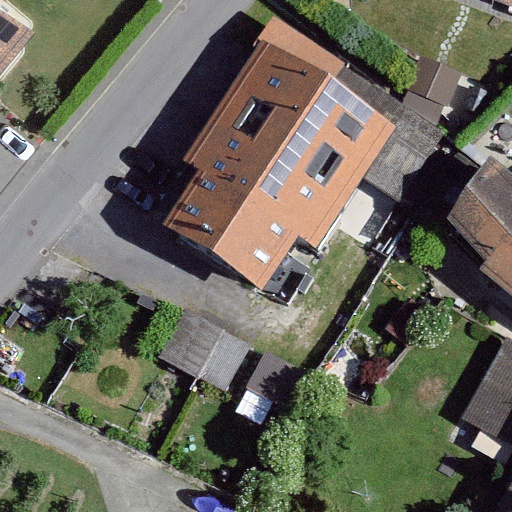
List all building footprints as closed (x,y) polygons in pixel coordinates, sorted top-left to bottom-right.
[(0,0),(0,58),(32,18),(8,0),(0,0)] [(398,151),(261,61),(181,183),(207,200),(175,250),(262,307),(294,258),(318,273),(398,151)] [(511,192),(491,180),(448,251),(486,289),(479,298),(511,321),(511,192)] [(229,392),(254,346),(184,308),(159,354),(229,392)] [(511,349),(506,346),(461,425),(511,453),(511,349)]
